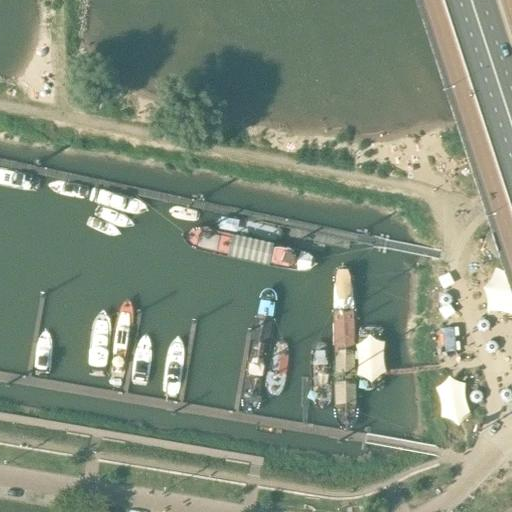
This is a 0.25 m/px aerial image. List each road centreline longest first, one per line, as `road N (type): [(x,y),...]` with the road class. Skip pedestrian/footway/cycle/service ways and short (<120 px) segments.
road 1 (residential): [(234,511),(0,474)]
road 2 (primary): [(464,0),(511,142)]
